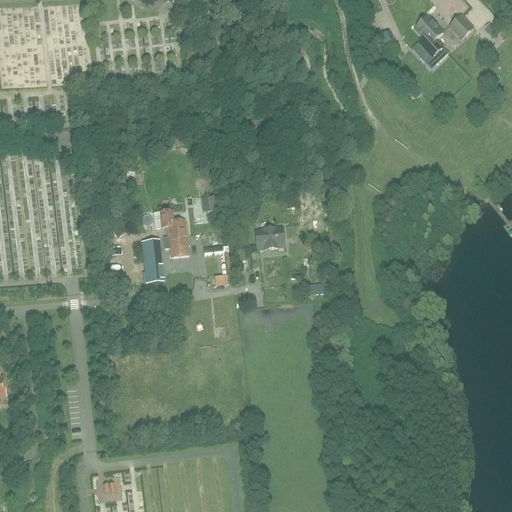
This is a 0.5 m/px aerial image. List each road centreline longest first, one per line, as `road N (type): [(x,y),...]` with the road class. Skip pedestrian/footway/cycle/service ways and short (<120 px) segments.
road 1 (residential): [(256,286),(20,309)]
road 2 (residential): [(0,469),(22,461),(34,444),(20,309)]
